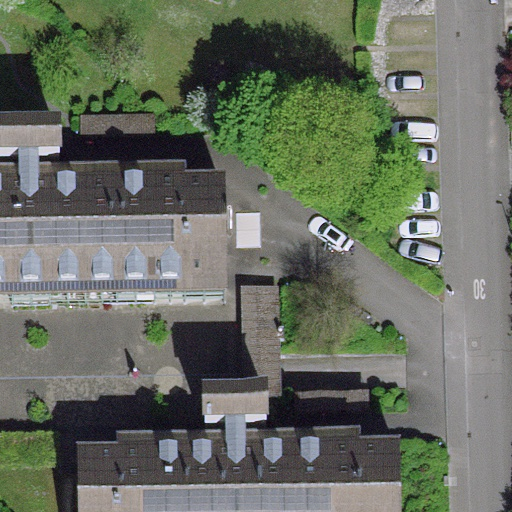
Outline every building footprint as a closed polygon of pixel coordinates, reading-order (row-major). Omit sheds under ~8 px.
[(0,167),(54,167),(53,139),(0,139),(0,167)] [(0,295),(218,292),(217,190),(0,193),(0,295)] [(280,298),(247,300),(250,350),(283,349),(280,298)] [(260,433),(260,405),(199,406),(199,434),(260,433)] [(392,511),(392,457),(73,462),(74,511),(392,511)]
